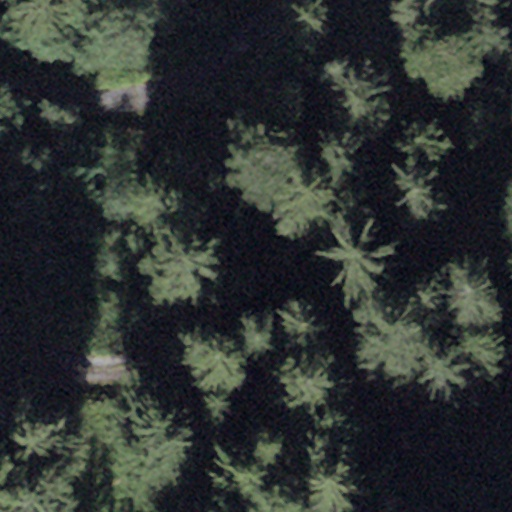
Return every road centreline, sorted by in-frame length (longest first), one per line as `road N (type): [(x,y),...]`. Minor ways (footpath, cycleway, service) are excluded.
road 1 (track): [(511,473),(449,469),(404,440),(326,330),(298,315),(246,314),(137,359),(87,367),(54,353),(0,303)]
road 2 (track): [(0,83),(114,100),(151,93),(289,0)]
